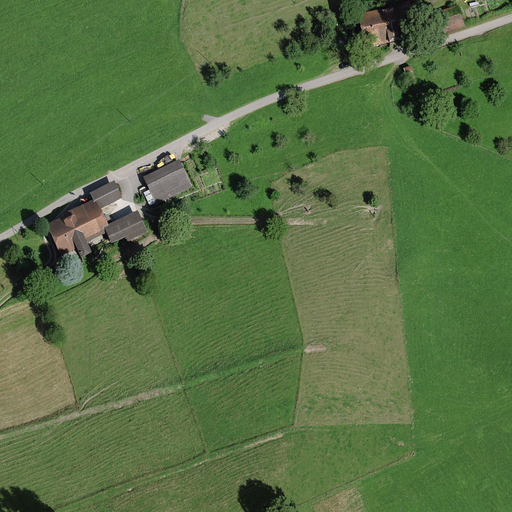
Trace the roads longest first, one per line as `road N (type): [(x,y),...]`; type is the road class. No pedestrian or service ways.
road 1 (residential): [(511,23),(288,96),(0,240)]
road 2 (track): [(77,197),(43,236),(39,268),(0,306)]
